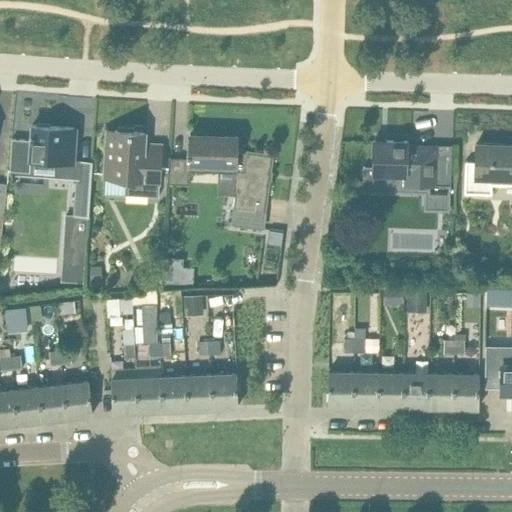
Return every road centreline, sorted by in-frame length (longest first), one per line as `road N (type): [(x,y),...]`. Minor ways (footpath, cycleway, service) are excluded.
road 1 (residential): [(296,418),(298,322),(328,81)]
road 2 (residential): [(328,81),(0,63)]
road 3 (tertiary): [(295,485),(511,487)]
road 4 (residential): [(296,418),(511,420)]
road 5 (residential): [(511,86),(328,81)]
road 6 (residential): [(0,456),(96,449),(127,459),(151,495)]
road 7 (tertiary): [(151,495),(186,485),(295,485)]
